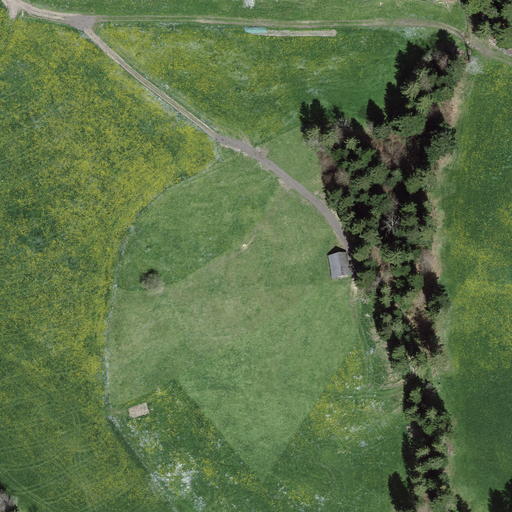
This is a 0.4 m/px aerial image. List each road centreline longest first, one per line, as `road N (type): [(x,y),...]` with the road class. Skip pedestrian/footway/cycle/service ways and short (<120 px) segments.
road 1 (track): [(345,241),(328,212),(134,66),(87,20),(14,0)]
road 2 (track): [(464,38),(417,23),(87,20)]
